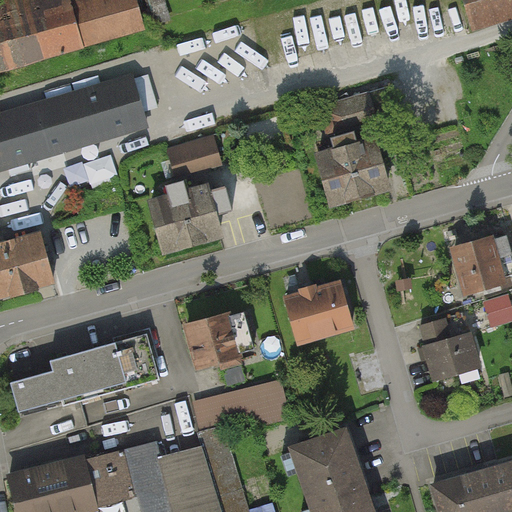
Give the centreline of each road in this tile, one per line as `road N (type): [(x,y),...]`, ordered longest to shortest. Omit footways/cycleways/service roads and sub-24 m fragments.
road 1 (residential): [(0,326),(356,226)]
road 2 (residential): [(356,226),(414,440),(511,415)]
road 3 (residential): [(356,226),(497,188)]
